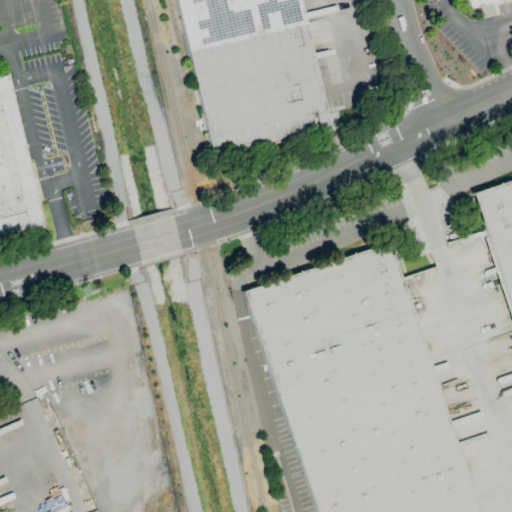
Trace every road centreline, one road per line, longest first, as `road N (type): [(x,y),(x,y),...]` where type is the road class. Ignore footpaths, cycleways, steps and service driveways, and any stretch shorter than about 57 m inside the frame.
road 1 (secondary): [(176,234),(290,194),(511,96)]
road 2 (residential): [(127,246),(73,0)]
road 3 (residential): [(122,0),(161,158),(193,230)]
road 4 (secondary): [(0,280),(135,244)]
road 5 (residential): [(397,0),(412,61),(446,126)]
